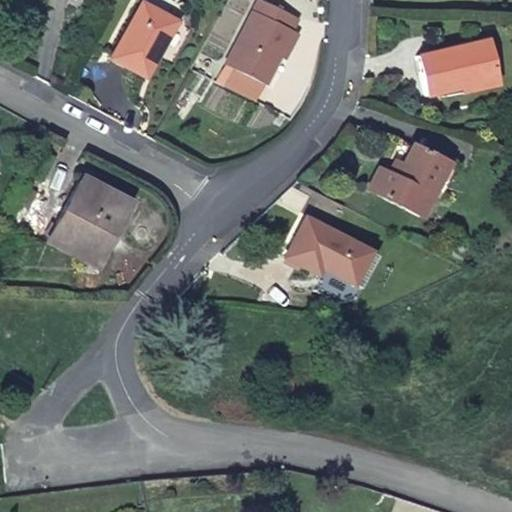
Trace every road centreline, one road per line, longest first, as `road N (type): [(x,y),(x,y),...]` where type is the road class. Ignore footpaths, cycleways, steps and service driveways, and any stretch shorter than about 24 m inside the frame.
road 1 (unclassified): [(481,511),(337,462),(166,435)]
road 2 (unclassified): [(123,332),(53,407),(38,446),(64,457),(166,435)]
road 3 (unclassified): [(227,210),(0,86)]
road 4 (unclassified): [(227,210),(298,151),(332,108),(344,0)]
road 5 (unclassified): [(123,332),(227,210)]
road 6 (unclassified): [(166,435),(139,414),(118,370),(123,332)]
